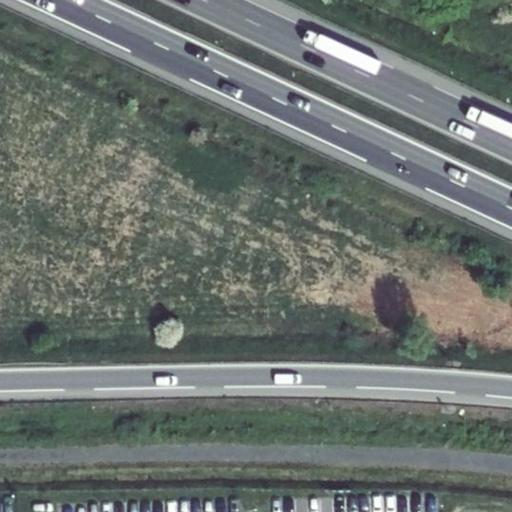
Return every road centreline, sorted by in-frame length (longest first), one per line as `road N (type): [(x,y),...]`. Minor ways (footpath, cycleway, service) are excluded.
road 1 (motorway): [(0,381),(340,376),(511,387)]
road 2 (motorway): [(59,0),(511,209)]
road 3 (motorway): [(511,141),(206,0)]
